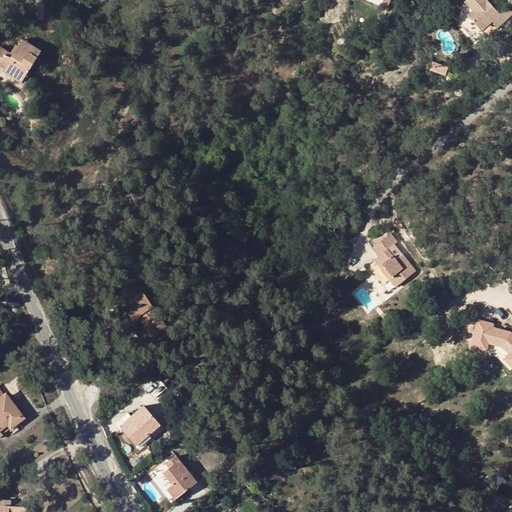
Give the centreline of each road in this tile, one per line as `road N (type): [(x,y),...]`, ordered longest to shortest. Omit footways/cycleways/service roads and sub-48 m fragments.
road 1 (tertiary): [(118,511),(73,434),(0,255)]
road 2 (unknown): [(364,238),(418,159),(511,79)]
